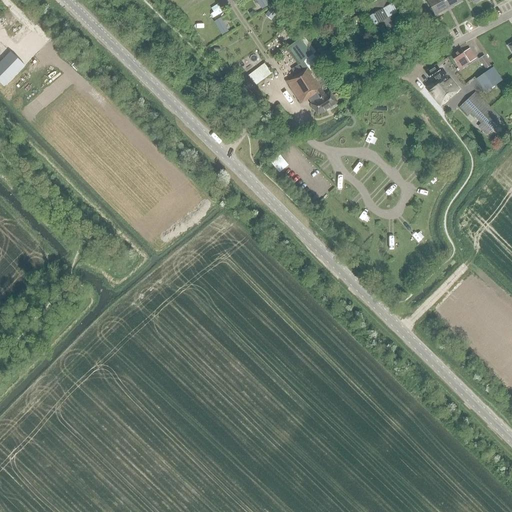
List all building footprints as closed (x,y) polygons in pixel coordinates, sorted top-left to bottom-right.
[(257,0),(262,10),(269,6),(266,0),(257,0)] [(397,13),(391,3),(388,5),(384,0),(376,0),(366,6),(371,15),(368,17),(373,26),(382,20),(387,29),(398,23),(393,15),(397,13)] [(426,0),(435,15),(448,8),(443,0),(426,0)] [(443,0),(448,8),(461,1),(460,0),(443,0)] [(276,14),(270,8),(264,15),(271,20),(276,14)] [(222,18),(214,22),(222,36),(229,32),(222,18)] [(299,38),(285,48),(298,65),(299,64),(304,71),(308,68),(310,67),(317,62),(315,60),(312,55),(299,38)] [(459,69),(475,59),(469,49),(463,52),(460,49),(450,56),(459,69)] [(10,51),(0,61),(0,83),(3,86),(24,65),(10,51)] [(485,69),(490,66),(483,55),(478,59),(485,69)] [(247,76),(255,85),(271,73),(263,63),(247,76)] [(425,87),(440,105),(459,90),(449,78),(448,79),(442,73),(441,73),(435,65),(425,72),(431,82),(425,87)] [(476,79),(485,92),(502,80),(493,67),(476,79)] [(295,76),(286,82),(300,103),(309,98),(312,103),(310,104),(317,115),(337,103),(330,91),(325,94),(325,95),(310,70),(308,68),(304,71),(302,72),(298,74),(295,76)] [(502,120),(475,92),(459,107),(468,116),(470,114),(480,124),(477,126),(486,135),(502,120)]
